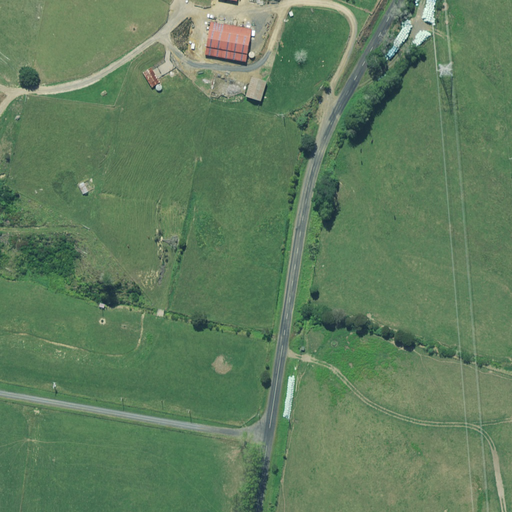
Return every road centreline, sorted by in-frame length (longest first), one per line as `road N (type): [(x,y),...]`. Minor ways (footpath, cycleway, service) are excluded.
road 1 (unclassified): [(268,440),(313,170),(398,0)]
road 2 (unclassified): [(0,392),(268,440)]
